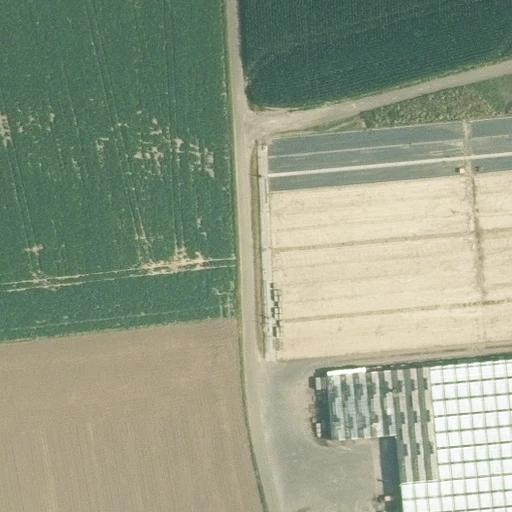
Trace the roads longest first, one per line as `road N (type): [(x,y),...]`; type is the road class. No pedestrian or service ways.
road 1 (unclassified): [(267,511),(257,466),(234,0)]
road 2 (track): [(240,143),(511,76)]
